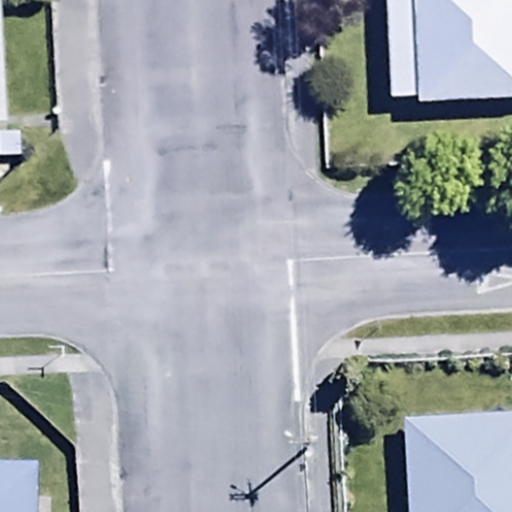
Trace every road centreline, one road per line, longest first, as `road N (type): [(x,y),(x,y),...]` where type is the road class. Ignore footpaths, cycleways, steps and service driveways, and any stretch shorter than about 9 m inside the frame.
road 1 (residential): [(225,273),(511,258)]
road 2 (residential): [(225,273),(206,0)]
road 3 (residential): [(236,511),(225,273)]
road 4 (residential): [(0,285),(225,273)]
